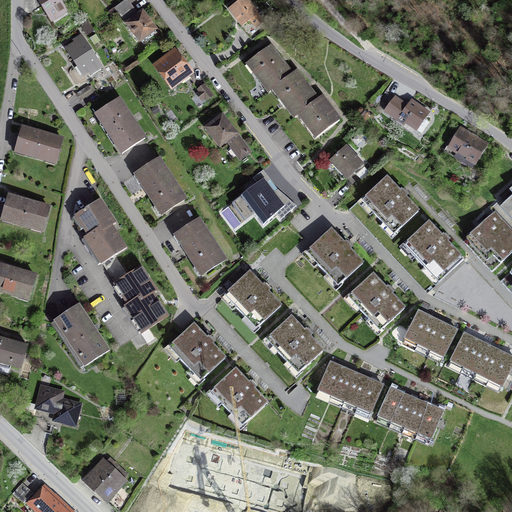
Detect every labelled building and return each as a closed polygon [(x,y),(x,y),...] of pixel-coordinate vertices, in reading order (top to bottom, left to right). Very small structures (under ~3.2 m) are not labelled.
[(38,0),(54,24),(69,14),(61,2),(63,0),(38,0)] [(126,0),(125,0),(115,8),(120,15),(132,6),(126,0)] [(268,28),(245,0),(242,0),(231,10),(254,39),(268,28)] [(137,14),(132,6),(120,15),(127,24),(136,18),(134,15),(137,14)] [(156,31),(142,13),(136,18),(127,24),(140,43),(156,31)] [(100,63),(83,39),(67,50),(83,74),(100,63)] [(274,88),(291,76),(270,47),(248,64),(269,92),(274,88)] [(189,73),(174,55),(158,67),(172,86),(189,73)] [(295,73),(291,76),(274,88),(285,104),(295,117),(299,114),(317,101),(295,73)] [(212,96),(204,85),(198,89),(200,92),(197,94),(201,100),(205,98),(206,100),(212,96)] [(88,86),(77,94),(81,100),(92,92),(88,86)] [(321,98),(317,101),(299,114),(317,138),(339,122),(321,98)] [(407,107),(395,98),(385,112),(398,121),(401,117),(407,121),(405,123),(421,134),(430,121),(426,118),(429,114),(411,101),(407,107)] [(145,139),(119,99),(96,114),(122,154),(145,139)] [(285,104),(273,113),(304,154),(320,142),(317,138),(299,114),(295,117),(285,104)] [(249,152),(222,117),(207,129),(220,146),(227,141),(240,158),(249,152)] [(63,140),(22,129),(15,151),(56,163),(63,140)] [(467,138),(458,133),(449,148),(476,164),(487,145),(470,135),(467,138)] [(361,165),(346,149),(332,162),(347,178),(361,165)] [(185,199),(159,160),(136,175),(162,214),(185,199)] [(419,213),(387,178),(361,202),(393,237),(419,213)] [(275,192),(264,179),(235,201),(243,212),(249,207),(263,225),(276,214),(281,220),(296,206),(278,190),(275,192)] [(511,196),(503,205),(511,215),(511,196)] [(49,208),(8,197),(2,219),(43,231),(49,208)] [(115,255),(126,248),(112,226),(115,223),(100,200),(75,217),(88,236),(84,239),(101,264),(102,264),(109,274),(122,266),(115,255)] [(498,222),(492,215),(464,242),(492,272),(511,252),(511,231),(509,227),(501,219),(498,222)] [(225,260),(199,221),(176,235),(202,275),(225,260)] [(461,257),(428,222),(402,246),(435,282),(461,257)] [(363,264),(331,230),(306,253),(338,287),(363,264)] [(36,277),(0,266),(0,291),(29,299),(36,277)] [(142,333),(167,316),(152,294),(156,291),(141,268),(129,276),(122,266),(109,274),(116,285),(129,304),(125,307),(142,333)] [(511,271),(501,282),(508,289),(511,293),(511,271)] [(281,306),(249,273),(225,296),(256,329),(281,306)] [(405,308),(373,275),(348,298),(380,331),(405,308)] [(109,350),(79,305),(54,322),(84,367),(109,350)] [(431,318),(418,312),(405,338),(418,345),(431,318)] [(323,351),(291,317),(266,340),(298,374),(323,351)] [(444,324),(431,318),(418,345),(431,351),(444,324)] [(203,380),(225,358),(193,324),(171,346),(203,380)] [(457,331),(444,324),(431,351),(444,357),(457,331)] [(477,341),(464,334),(451,361),(464,367),(477,341)] [(27,346),(0,338),(0,370),(8,373),(10,365),(21,368),(27,346)] [(490,347),(477,341),(464,367),(477,373),(490,347)] [(503,353),(490,347),(477,373),(489,380),(503,353)] [(511,367),(511,357),(503,353),(489,380),(503,386),(511,367)] [(343,369),(330,363),(318,390),(332,396),(343,369)] [(245,424),(267,403),(236,369),(213,390),(245,424)] [(343,369),(332,396),(345,401),(356,374),(343,369)] [(370,380),(356,374),(345,401),(358,407),(370,380)] [(383,386),(370,380),(358,407),(371,413),(383,386)] [(63,393),(42,388),(33,424),(49,428),(48,433),(52,435),(56,421),(75,425),(80,405),(61,400),(63,393)] [(404,395),(390,389),(379,416),(392,422),(404,395)] [(417,400),(404,395),(392,422),(405,427),(417,400)] [(430,406),(417,400),(405,427),(418,433),(430,406)] [(443,412),(430,406),(418,433),(431,439),(443,412)] [(182,439),(169,483),(270,511),(293,511),(305,474),(182,439)] [(127,476),(109,459),(99,469),(97,467),(93,471),(95,473),(88,481),(106,498),(127,476)] [(23,483),(13,494),(23,503),(33,493),(23,483)] [(68,511),(44,489),(30,503),(39,511),(68,511)] [(117,491),(108,500),(120,511),(129,501),(117,491)]
